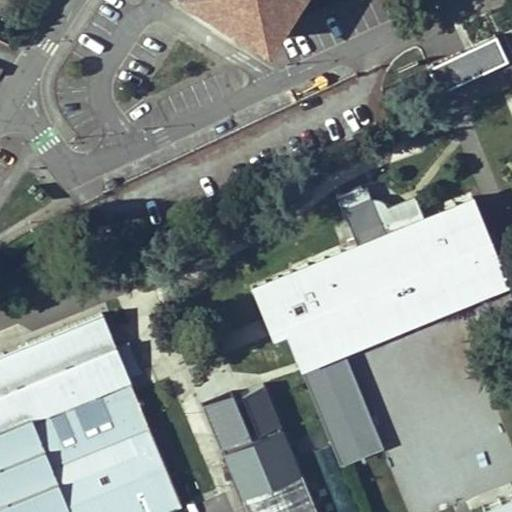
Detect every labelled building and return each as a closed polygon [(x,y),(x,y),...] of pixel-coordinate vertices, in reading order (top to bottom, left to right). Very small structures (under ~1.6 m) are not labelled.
[(238,0),(240,1),(233,13),(241,19),(240,21),(267,39),(292,0),(194,0),(217,14),(225,0),(238,0)] [(228,21),(233,13),(240,1),(238,0),(225,0),(217,14),(228,21)] [(424,60),(433,86),(506,60),(497,35),(424,60)] [(322,350),(340,342),(314,276),(362,256),(388,324),(505,276),(492,244),(485,247),(479,232),(486,229),(473,196),(290,269),(322,350)] [(479,232),(485,247),(492,244),(486,229),(479,232)] [(362,256),(314,276),(340,342),(388,324),(362,256)] [(109,308),(99,311),(106,328),(116,324),(109,308)] [(0,352),(0,511),(164,511),(179,506),(106,328),(99,311),(0,352)] [(117,343),(126,372),(136,368),(127,340),(117,343)] [(213,378),(267,511),(330,511),(263,345),(241,354),(246,364),(213,378)] [(182,501),(211,489),(171,390),(141,402),(182,501)] [(511,511),(511,493),(482,505),(484,511),(511,511)]
